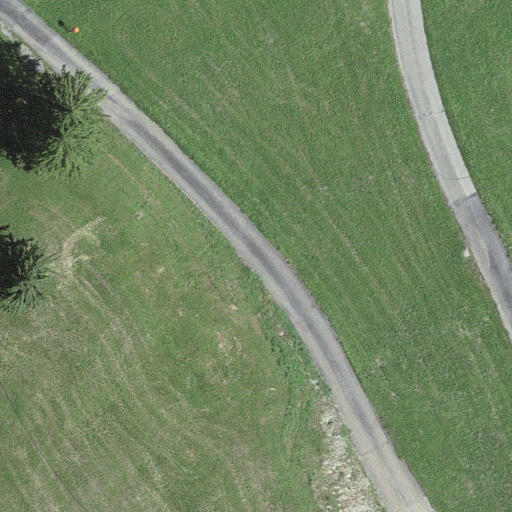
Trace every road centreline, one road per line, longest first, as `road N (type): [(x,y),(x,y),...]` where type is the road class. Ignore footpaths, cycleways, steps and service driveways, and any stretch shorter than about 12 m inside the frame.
road 1 (unclassified): [(410,511),(265,267),(102,97),(0,7)]
road 2 (unclassified): [(402,0),(430,122),(511,304)]
